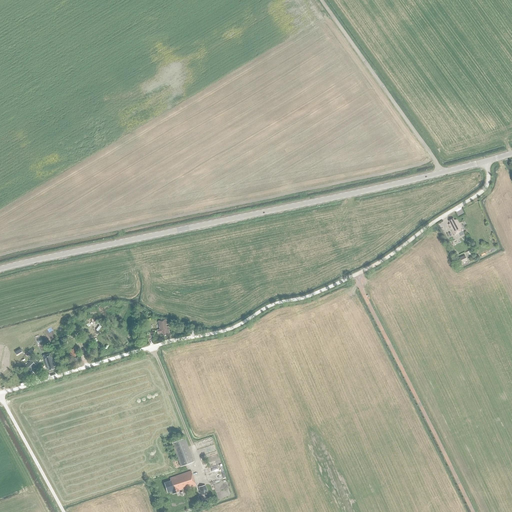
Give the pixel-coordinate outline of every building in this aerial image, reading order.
[(463,235),(461,231),(455,220),(453,221),(452,219),(448,221),(449,224),(447,225),(453,236),(459,232),(461,236),(463,235)] [(457,259),(460,265),(468,261),(465,255),(457,259)] [(158,334),(162,333),(162,335),(170,334),(168,327),(166,327),(166,324),(168,323),(167,320),(159,321),(160,330),(158,330),(158,334)] [(78,360),(76,355),(78,354),(75,346),(67,349),(70,357),(69,357),(70,363),(78,360)] [(55,367),(50,353),(42,356),(47,370),(48,369),(49,371),(54,369),(54,367),(55,367)] [(31,361),(26,366),(30,370),(35,365),(31,361)] [(193,461),(184,438),(170,443),(179,466),(193,461)] [(195,486),(190,470),(168,477),(170,481),(163,483),(166,493),(171,491),(172,493),(179,491),(178,490),(182,489),(183,490),(195,486)] [(205,485),(199,487),(201,491),(199,492),(200,495),(208,493),(205,485)]
